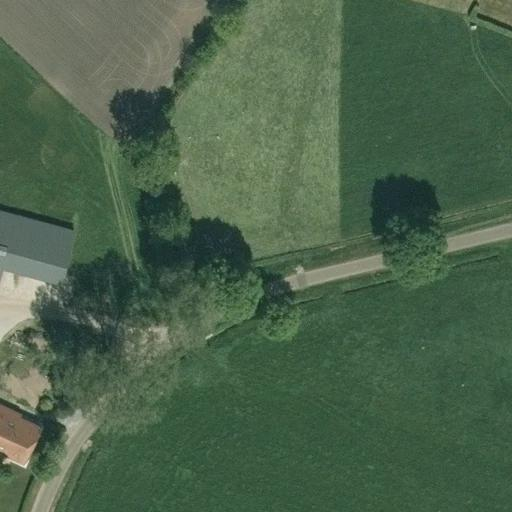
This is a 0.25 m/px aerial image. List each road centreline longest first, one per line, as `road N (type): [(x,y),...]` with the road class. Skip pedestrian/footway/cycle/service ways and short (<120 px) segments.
road 1 (unclassified): [(153,358),(264,291),(511,228)]
road 2 (unclassified): [(42,511),(80,436),(153,358)]
road 3 (unclassified): [(153,358),(114,327),(0,307)]
